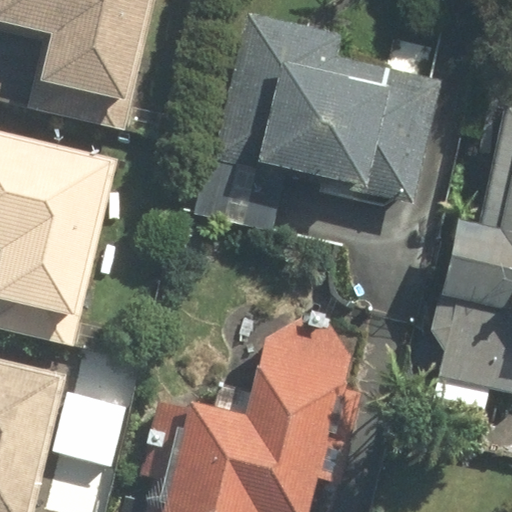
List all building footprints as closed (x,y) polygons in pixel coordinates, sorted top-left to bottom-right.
[(0,0),(0,34),(43,44),(34,86),(130,107),(153,0),(0,0)] [(248,13),(198,202),(274,222),(287,174),(398,204),(435,62),(394,51),(388,72),(330,57),(335,36),(248,13)] [(117,156),(0,128),(0,307),(77,325),(117,156)] [(462,233),(425,377),(511,399),(511,132),(484,239),(462,233)] [(348,356),(266,341),(256,393),(218,386),(214,410),(155,399),(146,449),(154,450),(150,473),(169,477),(162,511),(311,511),(318,478),(344,483),(357,410),(339,407),(348,356)] [(0,511),(50,511),(60,460),(110,470),(126,387),(0,361),(0,511)]
